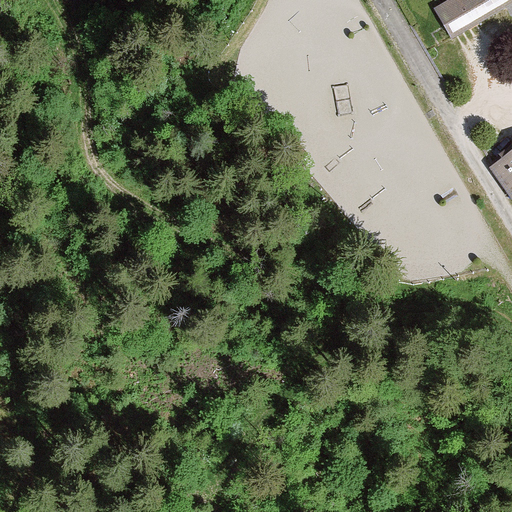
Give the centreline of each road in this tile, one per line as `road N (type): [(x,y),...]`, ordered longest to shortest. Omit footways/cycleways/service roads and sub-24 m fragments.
road 1 (track): [(53,0),(80,49),(90,159),(118,194),(195,238),(298,277),(380,303),(486,313),(511,331)]
road 2 (unclassified): [(511,222),(386,0)]
